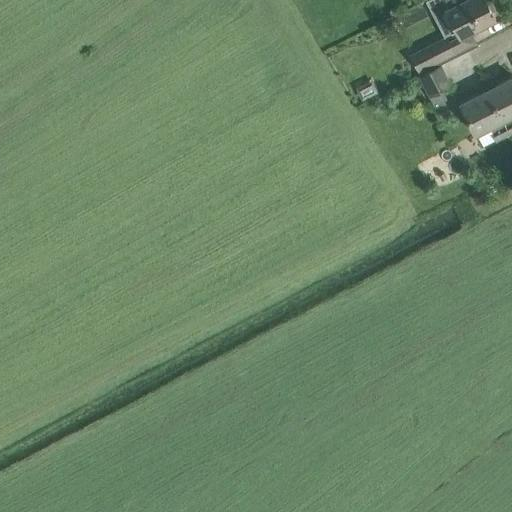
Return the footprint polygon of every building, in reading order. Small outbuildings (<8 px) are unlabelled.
[(427,0),(435,15),(446,9),(459,36),(460,37),(496,19),(492,11),(494,10),(495,7),(490,0),(427,0)] [(446,36),(411,55),(419,70),(455,52),(446,36)] [(449,103),(443,91),(452,86),(441,64),(418,76),(429,97),(430,97),(436,110),(449,103)] [(511,77),(488,90),(509,132),(511,130),(511,117),(511,116),(511,77)] [(497,138),(509,132),(488,90),(461,104),(476,134),(495,124),(498,129),(493,131),(497,138)]
